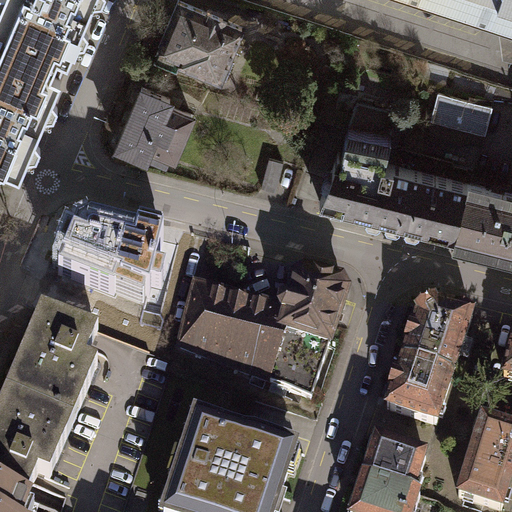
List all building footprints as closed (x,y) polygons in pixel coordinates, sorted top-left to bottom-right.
[(0,0),(0,32),(1,33),(0,35),(0,42),(54,66),(57,58),(67,62),(76,42),(84,41),(88,32),(83,25),(93,1),(98,0),(0,0)] [(511,0),(445,0),(511,21),(511,0)] [(180,1),(155,58),(177,67),(180,62),(221,79),(243,27),(223,19),(224,17),(209,10),(208,12),(180,1)] [(50,74),(54,66),(0,42),(0,166),(19,175),(28,155),(36,154),(40,146),(35,138),(45,115),(54,114),(58,104),(52,98),(60,78),(50,74)] [(143,86),(118,145),(146,157),(151,146),(174,156),(192,114),(169,104),(171,98),(143,86)] [(493,107),(439,93),(432,120),(486,134),(493,107)] [(358,100),(349,124),(392,135),(398,111),(358,100)] [(454,236),(468,183),(385,162),(392,135),(349,124),(343,151),(339,151),(321,202),(386,218),(385,222),(387,226),(396,228),(400,226),(401,222),(454,236)] [(284,162),(270,158),(262,187),(276,191),(284,162)] [(511,194),(468,183),(454,236),(511,250),(511,194)] [(139,233),(91,221),(78,228),(59,274),(114,296),(119,285),(150,297),(152,289),(161,292),(166,273),(156,270),(165,240),(161,239),(163,232),(140,226),(139,233)] [(197,287),(181,348),(311,400),(346,297),(346,294),(345,291),(344,288),(341,285),(337,283),(296,273),(293,274),(290,287),(291,290),(294,291),(291,301),(287,300),(281,303),(280,308),(197,287)] [(403,362),(453,378),(473,317),(435,307),(418,316),(403,362)] [(42,313),(7,395),(74,423),(98,368),(86,363),(98,335),(42,313)] [(453,378),(403,362),(387,410),(437,427),(453,378)] [(74,423),(7,395),(0,412),(0,491),(27,503),(39,476),(50,481),(74,423)] [(276,511),(296,453),(197,420),(166,511),(276,511)] [(511,479),(511,429),(483,420),(458,498),(502,511),(511,479)] [(365,479),(415,496),(427,459),(377,443),(365,479)] [(415,511),(421,497),(415,496),(365,479),(353,511),(415,511)] [(24,511),(28,503),(27,503),(0,491),(0,511),(24,511)]
